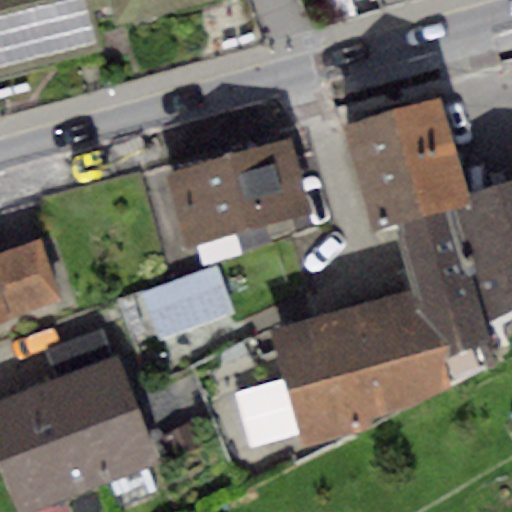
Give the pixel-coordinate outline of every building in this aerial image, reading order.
[(107,0),(0,0),(0,71),(99,49),(94,24),(113,20),(107,0)] [(107,0),(113,20),(115,27),(219,0),(107,0)] [(438,100),(345,124),(372,228),(394,220),(454,201),(468,197),(438,100)] [(288,139),(163,174),(183,247),(196,243),(202,264),(269,244),(263,225),(308,212),(288,139)] [(511,180),(468,197),(454,201),(489,321),(511,309),(511,180)] [(406,289),(269,327),(304,448),(450,391),(447,382),(501,354),(489,321),(454,201),(394,220),(406,289)] [(40,240),(0,252),(0,301),(6,320),(61,302),(40,240)] [(214,267),(139,297),(157,342),(232,313),(214,267)] [(49,350),(60,378),(112,357),(101,330),(49,350)] [(112,357),(60,378),(102,484),(161,461),(118,355),(112,357)] [(60,378),(0,400),(0,463),(19,511),(31,511),(102,484),(60,378)] [(192,420),(160,437),(173,461),(205,444),(192,420)]
